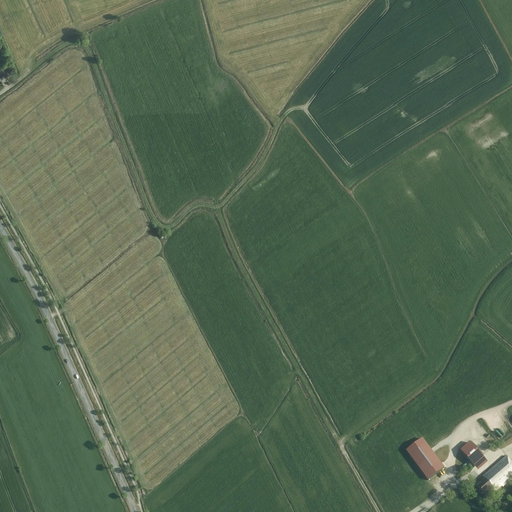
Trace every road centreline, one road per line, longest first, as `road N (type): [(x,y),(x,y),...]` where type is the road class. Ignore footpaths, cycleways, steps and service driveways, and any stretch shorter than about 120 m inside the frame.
road 1 (track): [(14,84),(63,47),(85,45),(152,216),(171,227),(193,207),(219,207),(285,114)]
road 2 (track): [(379,511),(238,257),(219,207)]
road 3 (tertiary): [(0,226),(135,511)]
road 4 (track): [(413,511),(450,482),(455,434),(511,403)]
